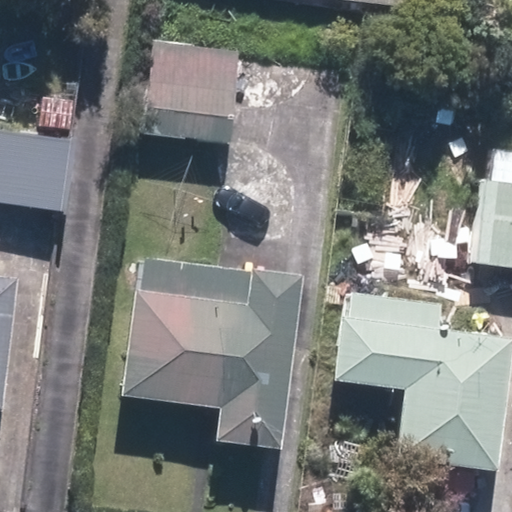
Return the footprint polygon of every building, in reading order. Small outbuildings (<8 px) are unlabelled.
[(314,0),(316,9),(356,0),(314,0)] [(212,149),(222,55),(133,45),(123,140),(212,149)] [(0,216),(52,220),(57,150),(0,145),(0,216)] [(511,159),(473,155),(459,274),(511,279),(511,159)] [(124,270),(110,407),(198,415),(194,450),(265,457),(282,285),(124,270)] [(423,337),(425,299),(320,292),(314,394),(379,398),(374,472),(480,479),(489,341),(423,337)]
